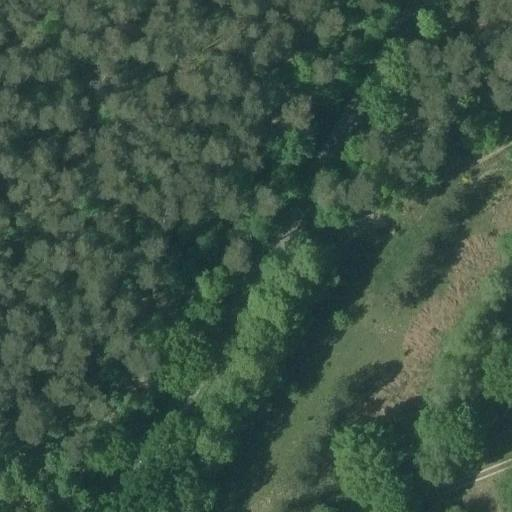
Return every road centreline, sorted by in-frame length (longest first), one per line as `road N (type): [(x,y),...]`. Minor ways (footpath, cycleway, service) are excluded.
road 1 (unclassified): [(114,511),(423,0)]
road 2 (track): [(393,511),(511,472)]
